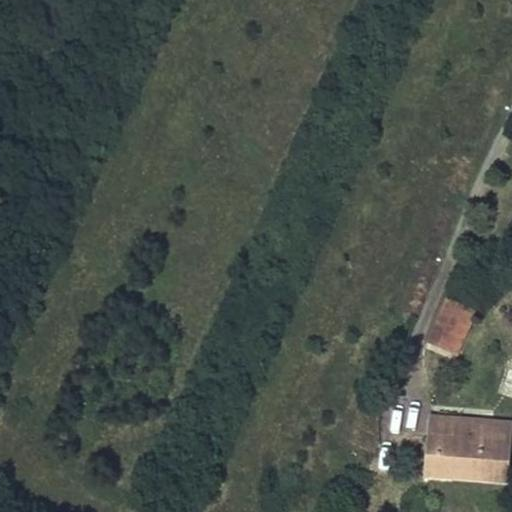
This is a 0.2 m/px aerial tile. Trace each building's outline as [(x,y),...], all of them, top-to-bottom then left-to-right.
[(446,351),(464,310),(444,302),(426,343),(446,351)] [(455,356),(473,314),(464,310),(446,351),(455,356)] [(450,469),(507,473),(510,440),(477,438),(478,421),(425,418),(421,475),(450,477),(450,469)] [(510,440),(511,423),(478,421),(477,438),(510,440)] [(507,473),(450,469),(450,477),(507,480),(507,473)]
